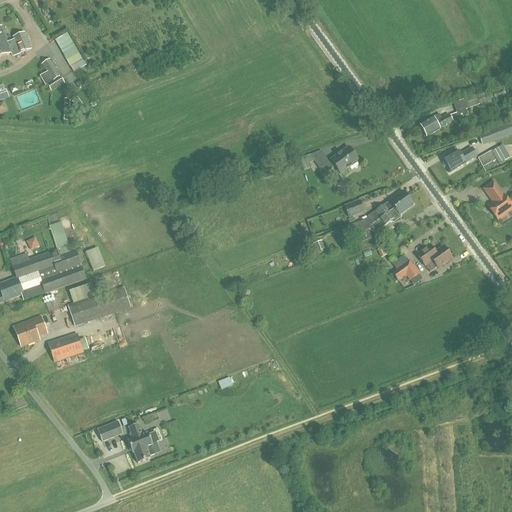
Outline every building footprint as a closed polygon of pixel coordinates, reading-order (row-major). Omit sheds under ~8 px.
[(0,27),(0,58),(11,54),(13,57),(31,50),(24,33),(13,37),(14,40),(8,43),(1,27),(0,27)] [(50,92),(63,84),(48,60),(42,65),(52,81),(44,86),(50,92)] [(10,90),(0,94),(0,101),(13,97),(10,90)] [(459,121),(458,119),(467,115),(465,110),(470,108),(478,105),(477,101),(492,95),(491,91),(466,99),(453,104),(456,114),(449,116),(448,115),(441,119),(439,114),(433,118),(432,117),(419,125),(425,138),(439,129),(452,122),(459,121)] [(488,143),(501,138),(500,136),(498,129),(497,129),(485,133),(488,143)] [(323,175),(335,167),(340,174),(358,161),(348,147),(328,162),(321,151),(309,156),(323,175)] [(445,167),(446,166),(450,173),(464,164),(476,157),(471,148),(459,155),(457,151),(442,159),(443,161),(442,161),(442,163),(444,167),(445,167)] [(498,148),(486,154),(478,158),(485,172),(489,170),(486,166),(489,164),(492,170),(497,167),(494,161),(497,160),(499,164),(505,160),(498,148)] [(353,166),(356,172),(364,167),(362,162),(353,166)] [(497,220),(511,209),(511,208),(503,195),(502,196),(493,183),(483,189),(492,203),(487,207),(497,220)] [(372,224),(407,199),(402,192),(388,202),(366,217),(372,224)] [(412,205),(407,199),(372,224),(371,225),(367,219),(354,224),(361,243),(372,239),(368,230),(369,230),(370,231),(375,232),(392,220),(394,222),(400,217),(398,215),(412,205)] [(348,218),(364,213),(359,201),(343,207),(348,218)] [(59,246),(71,242),(64,221),(52,225),(59,246)] [(28,236),(33,249),(42,246),(38,233),(28,236)] [(101,246),(90,250),(96,269),(107,265),(101,246)] [(386,246),(381,249),(385,257),(390,255),(386,246)] [(439,258),(435,252),(433,253),(428,246),(416,256),(424,267),(431,262),(432,263),(439,258)] [(442,247),(435,252),(439,258),(432,263),(431,262),(424,267),(429,273),(436,268),(437,270),(451,260),(442,247)] [(57,251),(13,266),(17,278),(0,284),(0,289),(2,295),(0,295),(0,303),(0,304),(22,296),(23,301),(85,280),(76,253),(60,258),(57,251)] [(392,274),(397,281),(406,275),(406,276),(415,270),(409,262),(392,274)] [(1,280),(10,279),(9,269),(0,270),(1,280)] [(415,270),(406,276),(407,276),(410,280),(418,275),(415,270)] [(124,288),(99,296),(99,297),(95,298),(91,284),(68,291),(73,305),(67,307),(74,326),(130,307),(124,288)] [(47,335),(41,317),(22,324),(13,327),(21,348),(39,341),(38,338),(47,335)] [(83,353),(77,334),(47,344),(54,363),(83,353)] [(97,431),(101,443),(122,435),(117,423),(97,431)] [(149,457),(154,455),(151,446),(152,446),(152,444),(156,442),(158,442),(155,433),(148,436),(148,434),(142,436),(138,425),(129,428),(132,438),(133,440),(128,442),(132,454),(134,453),(138,464),(150,459),(149,457)] [(133,457),(119,460),(121,466),(135,463),(133,457)]
